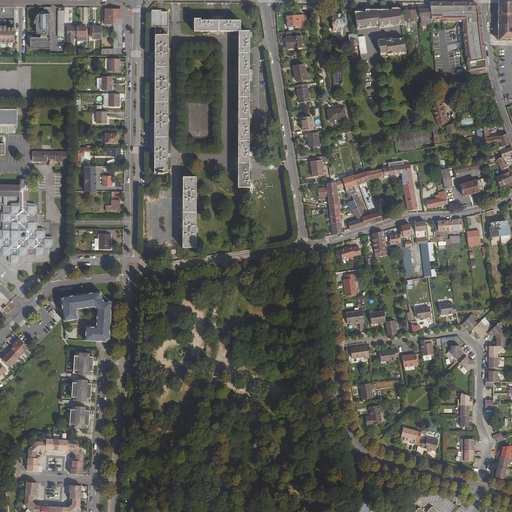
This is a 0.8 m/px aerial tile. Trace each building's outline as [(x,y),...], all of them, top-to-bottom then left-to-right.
[(432,18),(433,20),(443,19),(443,20),(464,18),(466,47),(468,72),(486,69),(483,45),(481,16),(480,9),(479,9),(479,7),(475,4),(472,4),(472,3),(431,3),(431,7),(432,9),(432,18)] [(498,41),(511,41),(511,3),(498,3),(498,41)] [(36,33),(51,34),(51,7),(44,7),(44,13),(40,13),(40,17),(39,18),(36,18),(36,33)] [(121,9),(105,9),(105,23),(114,23),(114,48),(122,48),(122,11),(121,9)] [(394,26),(402,25),(402,21),(401,12),(400,9),(391,9),(392,10),(392,13),(394,26)] [(432,9),(420,10),(421,19),(432,18),(432,9)] [(357,30),(379,27),(379,28),(394,26),(392,13),(392,10),(391,10),(390,10),(388,10),(389,11),(388,12),(385,12),(385,10),(369,10),(369,13),(366,13),(366,12),(365,12),(364,12),(363,12),(362,12),(355,12),(357,30)] [(415,11),(405,12),(407,23),(416,22),(415,11)] [(303,14),(287,16),(288,27),(305,25),(303,14)] [(342,14),(330,14),(330,16),(328,16),(328,18),(330,18),(330,24),(331,24),(330,30),(339,30),(339,27),(341,27),(341,24),(344,24),(344,19),(342,19),(342,14)] [(155,23),(155,40),(155,65),(154,104),(154,132),(154,185),(169,185),(169,176),(167,176),(168,23),(165,23),(165,18),(155,18),(155,23)] [(213,21),(200,21),(200,19),(194,19),(194,28),(195,28),(195,32),(238,32),(238,186),(242,186),(242,188),(250,188),(250,181),(248,181),(248,176),(248,156),(249,138),(249,125),(249,102),(249,82),(249,43),(249,31),(240,31),(240,21),(231,21),(213,21)] [(0,41),(14,42),(14,27),(0,26),(0,41)] [(77,26),(67,26),(67,41),(73,42),(73,36),(77,35),(77,26)] [(86,26),(77,26),(77,35),(77,38),(82,38),(82,35),(86,36),(86,26)] [(102,27),(93,26),(92,38),(102,38),(102,27)] [(357,30),(354,31),(354,32),(348,33),(350,49),(359,47),(358,37),(357,30)] [(31,48),(51,48),(51,37),(33,37),(32,35),(28,35),(28,37),(28,39),(28,40),(29,41),(29,42),(30,43),(30,44),(31,45),(31,48)] [(301,36),(286,37),(287,48),(302,47),(301,36)] [(360,54),(367,53),(364,36),(358,37),(359,47),(359,50),(360,54)] [(398,53),(405,52),(404,38),(396,39),(396,41),(393,41),(392,40),(392,39),(391,38),(390,38),(389,39),(377,41),(378,48),(379,48),(381,58),(388,57),(387,55),(398,53)] [(120,60),(109,60),(109,72),(120,72),(120,60)] [(303,65),(294,66),(296,80),(305,79),(303,65)] [(113,76),(103,76),(102,91),(112,91),(113,76)] [(306,84),(296,85),(298,102),(309,101),(306,84)] [(119,94),(104,94),(104,106),(109,106),(119,106),(119,94)] [(441,102),(431,105),(438,126),(447,122),(441,102)] [(18,109),(0,108),(0,132),(16,133),(16,125),(17,125),(18,109)] [(336,110),(328,111),(329,121),(345,119),(344,109),(336,109),(336,110)] [(107,111),(97,111),(96,123),(107,123),(107,111)] [(311,119),(310,111),(299,112),(300,120),(311,119)] [(313,128),(311,119),(300,120),(301,130),(306,130),(307,133),(316,132),(316,128),(313,128)] [(435,126),(431,127),(433,136),(440,135),(439,132),(437,132),(435,126)] [(486,127),(479,128),(479,130),(482,129),(484,142),(482,142),(482,145),(494,143),(496,145),(498,145),(497,142),(499,142),(501,147),(509,144),(507,140),(506,137),(505,134),(497,137),(495,137),(487,138),(486,127)] [(316,132),(307,133),(309,147),(320,145),(318,132),(316,132)] [(118,134),(106,134),(105,143),(118,144),(118,134)] [(92,148),(78,148),(78,150),(76,150),(76,162),(76,166),(81,166),(81,162),(81,156),(84,156),(84,152),(92,152),(92,148)] [(120,148),(110,148),(110,156),(120,156),(120,148)] [(499,152),(498,152),(499,154),(500,154),(502,158),(511,155),(511,152),(511,150),(511,148),(503,150),(499,152)] [(67,152),(33,151),(32,162),(47,162),(47,159),(56,159),(56,162),(67,162),(67,152)] [(323,155),(316,156),(316,160),(310,161),(312,176),(322,174),(320,159),(323,159),(323,155)] [(496,157),(495,157),(496,160),(503,175),(509,172),(508,171),(502,158),(500,159),(499,157),(498,156),(497,156),(496,157)] [(454,175),(486,167),(484,160),(453,168),(454,175)] [(390,169),(367,173),(369,180),(387,176),(387,177),(405,174),(404,186),(408,211),(418,210),(417,205),(412,165),(405,167),(390,169)] [(85,191),(96,191),(96,166),(84,166),(85,191)] [(445,190),(452,189),(448,169),(441,171),(444,185),(445,190)] [(503,175),(495,178),(499,187),(511,181),(511,179),(509,172),(503,175)] [(364,174),(357,176),(360,185),(369,181),(369,180),(367,173),(364,174)] [(113,176),(103,176),(103,186),(112,186),(113,176)] [(355,176),(344,180),(346,186),(347,191),(352,189),(353,194),(355,194),(353,187),(358,185),(355,176)] [(196,177),(183,177),(182,194),(182,227),(182,248),(196,248),(196,177)] [(0,195),(20,196),(20,201),(18,204),(12,204),(9,206),(4,206),(4,211),(1,214),(1,221),(4,223),(4,229),(1,231),(1,236),(0,236),(0,247),(1,247),(1,253),(1,254),(28,254),(35,254),(45,254),(45,248),(51,248),(53,246),(53,240),(51,237),(45,237),(45,231),(43,229),(37,229),(37,223),(35,220),(35,215),(37,213),(37,206),(35,204),(29,204),(27,202),(27,200),(29,200),(29,185),(25,185),(25,179),(20,179),(20,185),(0,184),(0,195)] [(479,180),(459,186),(462,197),(478,193),(482,192),(479,180)] [(331,182),(325,183),(326,188),(327,197),(327,200),(339,200),(338,188),(337,182),(331,182)] [(441,198),(425,201),(426,208),(447,205),(445,192),(443,192),(443,190),(440,191),(441,198)] [(357,207),(361,206),(359,199),(355,194),(353,194),(354,198),(356,202),(357,207)] [(120,200),(112,200),(112,206),(107,206),(107,212),(116,212),(116,208),(119,208),(119,202),(120,202),(120,200)] [(351,203),(355,215),(360,214),(357,207),(356,202),(351,203)] [(339,204),(328,205),(328,207),(329,218),(335,217),(335,212),(340,211),(339,204)] [(335,217),(329,218),(331,235),(343,232),(343,228),(341,228),(340,211),(335,212),(335,217)] [(369,216),(368,216),(369,218),(370,219),(369,225),(383,221),(380,212),(369,216)] [(357,220),(347,223),(348,231),(364,226),(362,220),(360,214),(355,215),(357,220)] [(449,221),(443,222),(444,231),(459,230),(461,230),(460,219),(449,221)] [(506,221),(497,222),(499,234),(508,233),(507,224),(506,224),(506,221)] [(424,222),(414,224),(415,232),(425,231),(424,222)] [(443,222),(435,222),(434,226),(435,232),(444,231),(443,222)] [(497,222),(490,223),(490,227),(488,227),(490,236),(499,234),(497,222)] [(381,232),(372,235),(374,252),(383,251),(382,244),(382,239),(381,232)] [(477,232),(465,233),(467,248),(479,246),(477,232)] [(111,235),(99,234),(99,238),(99,246),(99,249),(111,249),(111,235)] [(398,235),(387,237),(388,243),(389,243),(389,244),(385,244),(382,244),(383,251),(390,251),(390,248),(396,248),(395,244),(400,244),(399,235),(398,235)] [(405,235),(399,235),(400,244),(403,267),(410,267),(405,235)] [(449,240),(445,240),(445,242),(445,245),(452,245),(451,242),(460,241),(460,236),(449,236),(449,240)] [(417,245),(419,245),(422,265),(429,264),(429,262),(428,257),(427,243),(426,240),(416,241),(417,245)] [(361,254),(359,246),(352,248),(352,247),(348,248),(346,249),(345,248),(339,250),(343,260),(361,254)] [(26,256),(28,254),(1,254),(3,256),(9,256),(9,262),(11,264),(18,264),(20,262),(20,256),(26,256)] [(0,280),(3,283),(8,277),(0,269),(0,280)] [(346,297),(356,295),(354,278),(355,278),(355,274),(344,276),(345,280),(343,280),(346,297)] [(67,297),(61,298),(62,306),(64,318),(64,322),(68,321),(78,319),(76,309),(94,306),(101,299),(100,293),(67,297)] [(104,302),(101,299),(94,306),(97,309),(104,302)] [(111,302),(104,302),(97,309),(96,328),(88,327),(87,341),(108,342),(111,306),(111,302)] [(451,303),(439,305),(441,315),(456,313),(455,306),(451,306),(451,303)] [(429,307),(416,309),(417,319),(427,317),(426,316),(430,315),(429,307)] [(362,311),(345,313),(347,324),(353,323),(359,322),(359,323),(364,323),(362,311)] [(384,311),(370,313),(371,324),(385,322),(384,311)] [(472,315),(461,325),(464,328),(466,325),(471,330),(472,329),(477,324),(474,320),(475,319),(474,318),(473,315),(472,315)] [(395,321),(385,322),(386,329),(387,336),(397,334),(395,321)] [(479,337),(480,337),(488,329),(488,328),(486,325),(485,326),(480,321),(477,324),(472,329),(477,334),(477,335),(478,337),(479,337)] [(502,327),(498,323),(488,333),(491,336),(493,334),(495,337),(496,338),(504,334),(503,333),(504,332),(500,329),(502,327)] [(493,342),(493,346),(500,347),(507,347),(508,341),(505,341),(505,336),(504,334),(496,338),(496,339),(496,342),(493,342)] [(459,336),(456,339),(463,346),(465,343),(459,336)] [(19,339),(13,346),(14,346),(10,349),(18,357),(19,358),(29,349),(19,339)] [(427,340),(420,341),(422,356),(433,355),(431,343),(431,339),(427,340)] [(367,346),(350,349),(352,358),(365,356),(365,359),(369,358),(367,346)] [(464,353),(461,350),(459,349),(460,346),(451,346),(451,350),(448,352),(454,358),(452,360),(454,362),(457,360),(464,353)] [(500,347),(493,346),(486,346),(486,350),(489,350),(489,357),(497,357),(497,352),(499,352),(499,351),(501,348),(500,347)] [(2,359),(9,366),(18,357),(10,349),(7,352),(8,353),(2,359)] [(397,349),(379,352),(381,362),(395,360),(395,357),(398,357),(397,349)] [(454,358),(448,352),(446,354),(452,360),(454,358)] [(90,354),(79,353),(79,356),(74,356),(73,370),(78,371),(77,374),(88,375),(88,371),(92,372),(93,357),(89,357),(90,354)] [(416,354),(402,356),(404,367),(417,365),(416,354)] [(468,359),(469,359),(466,356),(459,363),(468,371),(470,369),(474,369),(474,360),(471,360),(470,361),(468,359)] [(500,358),(500,357),(497,357),(489,357),(485,357),(485,361),(489,361),(489,368),(497,368),(497,363),(499,363),(499,361),(501,359),(500,358)] [(485,378),(485,382),(493,382),(500,382),(501,381),(499,378),(499,377),(497,377),(497,371),(489,371),(489,378),(485,378)] [(88,381),(77,380),(77,383),(72,383),(72,397),(76,397),(75,401),(86,402),(86,398),(90,399),(91,384),(87,384),(88,381)] [(370,383),(359,385),(359,389),(360,389),(362,400),(372,398),(370,383)] [(458,400),(458,405),(472,406),(472,401),(469,401),(469,398),(469,397),(461,393),(461,395),(460,395),(460,400),(458,400)] [(472,409),(472,406),(458,405),(458,406),(456,407),(458,410),(458,411),(460,411),(460,416),(469,416),(469,409),(472,409)] [(381,424),(379,406),(369,407),(370,416),(367,417),(368,426),(381,424)] [(86,408),(75,407),(75,410),(71,410),(70,424),(74,425),(74,428),(75,428),(84,429),(84,425),(88,426),(89,411),(85,411),(86,408)] [(472,420),(472,416),(460,416),(457,416),(457,417),(456,418),(458,420),(458,422),(460,422),(460,427),(469,427),(469,420),(472,420)] [(419,440),(421,434),(421,432),(420,432),(417,431),(403,428),(401,436),(405,437),(404,441),(408,442),(409,438),(415,440),(414,444),(418,445),(419,440)] [(426,441),(422,440),(422,441),(421,447),(420,447),(435,451),(438,441),(427,438),(426,441)] [(473,440),(473,439),(461,439),(461,440),(460,440),(460,444),(461,444),(461,450),(473,450),(473,444),(474,443),(474,441),(473,440)] [(60,441),(53,440),(52,451),(60,451),(60,441)] [(37,442),(33,446),(38,451),(39,450),(45,450),(46,442),(37,442)] [(76,444),(67,444),(67,452),(72,452),(74,454),(79,449),(76,444)] [(38,451),(33,446),(28,449),(28,458),(35,459),(36,453),(38,451)] [(498,451),(498,455),(511,459),(511,456),(511,452),(510,452),(511,448),(511,446),(502,447),(503,448),(501,452),(498,451)] [(79,449),(74,454),(75,456),(75,461),(83,462),(83,453),(79,449)] [(461,460),(461,461),(473,462),(473,461),(474,460),(474,458),(473,457),(473,450),(461,450),(461,457),(460,457),(460,460),(461,460)] [(511,459),(498,455),(496,459),(500,459),(498,466),(506,469),(508,463),(509,464),(510,462),(511,460),(511,459)] [(493,472),(492,476),(506,480),(506,479),(507,479),(506,475),(507,474),(505,474),(506,469),(498,466),(496,473),(493,472)] [(33,496),(25,496),(24,505),(28,509),(34,504),(32,502),(33,496)] [(462,499),(454,497),(453,497),(453,499),(453,500),(456,501),(456,503),(457,504),(460,505),(461,504),(462,500),(462,499)] [(80,500),(72,499),(72,505),(70,506),(75,511),(79,509),(80,500)] [(359,511),(368,511),(370,504),(360,503),(359,511)]
